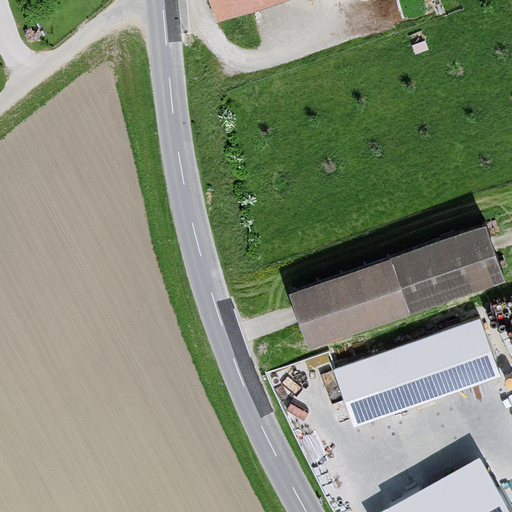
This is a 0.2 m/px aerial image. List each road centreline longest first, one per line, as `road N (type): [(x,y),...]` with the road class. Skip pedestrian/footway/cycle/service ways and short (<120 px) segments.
road 1 (secondary): [(310,511),(226,340),(182,169),(162,0)]
road 2 (track): [(126,0),(0,103)]
